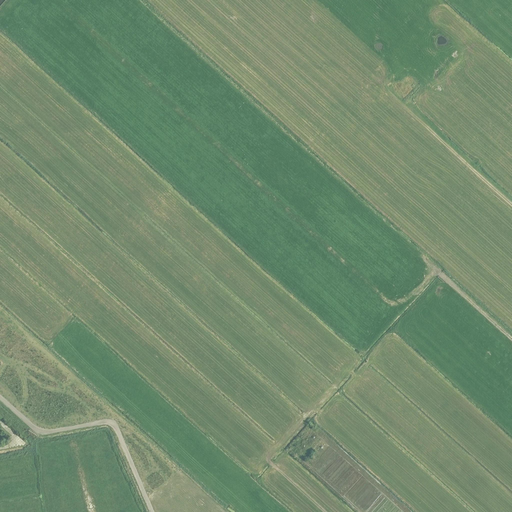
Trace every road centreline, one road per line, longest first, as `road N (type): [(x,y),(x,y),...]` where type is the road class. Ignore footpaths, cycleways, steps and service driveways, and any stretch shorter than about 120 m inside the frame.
road 1 (track): [(325,511),(269,453),(433,272),(511,339)]
road 2 (track): [(152,511),(112,423),(38,430),(0,397)]
